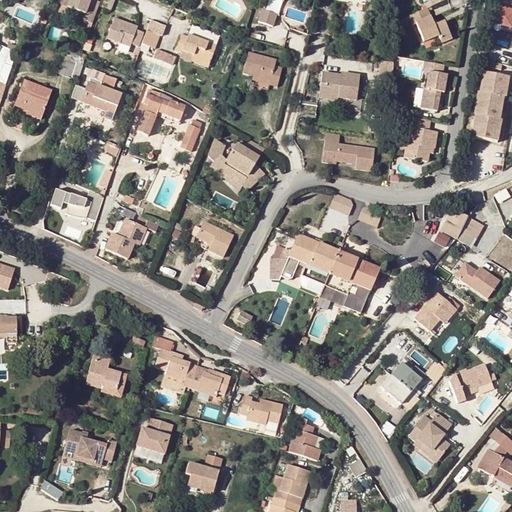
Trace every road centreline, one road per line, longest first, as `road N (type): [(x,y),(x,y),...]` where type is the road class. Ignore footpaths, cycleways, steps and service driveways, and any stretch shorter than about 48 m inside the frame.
road 1 (residential): [(203,329),(283,190),(305,179),(438,195)]
road 2 (tertiary): [(203,329),(320,390),(356,422),(407,511)]
road 3 (tertiary): [(0,228),(113,277),(203,329)]
road 4 (residential): [(438,195),(468,43),(467,0)]
